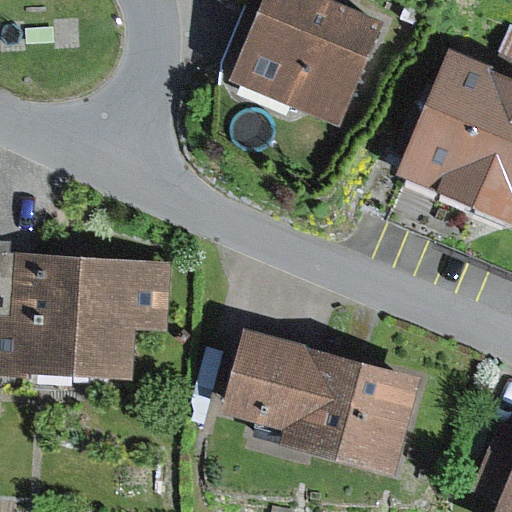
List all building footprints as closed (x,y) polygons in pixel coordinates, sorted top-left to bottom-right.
[(382,28),(314,0),(262,0),(227,85),(338,132),(382,28)] [(511,85),(444,57),(393,181),(511,230),(511,85)] [(12,244),(0,243),(0,376),(130,383),(133,337),(169,339),(173,262),(11,254),(12,244)] [(420,383),(239,333),(216,417),(282,435),(277,450),(393,482),(420,383)] [(511,511),(511,429),(498,424),(468,495),(497,507),(495,511),(511,511)]
